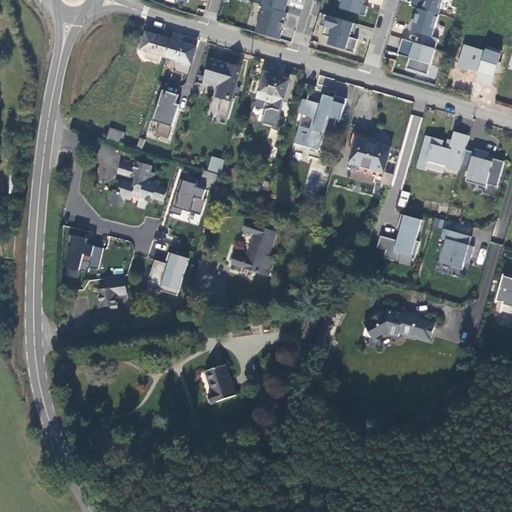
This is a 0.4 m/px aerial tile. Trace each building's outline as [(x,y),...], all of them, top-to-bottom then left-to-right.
[(284,11),(287,0),(288,0),(290,1),(290,0),(265,0),(264,5),(284,11)] [(342,0),(340,8),(364,15),(367,6),(362,4),(363,0),(342,0)] [(438,14),(442,0),(413,0),(412,6),(418,8),(438,14)] [(264,5),(255,31),(279,39),(287,12),(284,11),(264,5)] [(438,14),(418,8),(414,20),(411,19),(408,30),(422,34),(419,44),(434,48),(437,38),(432,37),(438,14)] [(357,24),(323,13),(320,24),(325,25),(322,33),(330,36),(327,43),(353,52),(357,39),(349,36),(350,32),(354,33),(357,24)] [(135,52),(159,59),(165,41),(144,35),(141,42),(139,41),(135,52)] [(387,45),(397,47),(400,38),(390,35),(387,45)] [(419,44),(402,38),(398,50),(410,54),(409,58),(405,68),(427,74),(434,48),(419,44)] [(194,50),(165,41),(159,59),(189,68),(194,50)] [(474,80),(491,85),(500,54),(463,43),(456,67),(477,72),(474,80)] [(239,69),(208,60),(203,77),(221,83),(216,97),(215,102),(219,103),(215,115),(226,119),(232,99),(230,98),(239,69)] [(288,80),(262,73),(256,94),(273,99),(270,109),(263,110),(260,120),(260,123),(273,127),(288,80)] [(221,83),(203,77),(202,82),(215,86),(212,96),(216,97),(221,83)] [(174,95),(160,91),(150,122),(156,123),(153,136),(166,140),(176,109),(172,108),(173,104),(172,104),(174,95)] [(273,99),(256,94),(253,106),(251,105),(250,109),(255,119),(260,120),(263,110),(270,109),(273,99)] [(297,127),(292,145),(317,151),(327,118),(338,121),(345,100),(332,96),(332,98),(321,95),(318,107),(314,106),(314,104),(301,100),(297,114),(311,119),(308,130),(297,127)] [(109,128),(105,140),(119,144),(123,133),(109,128)] [(381,180),(390,148),(373,143),(374,138),(353,132),(348,150),(354,152),(348,170),(381,180)] [(465,151),(469,136),(454,132),(449,149),(442,147),(443,141),(426,136),(417,169),(426,171),(428,162),(446,167),(446,169),(459,172),(461,165),(465,151)] [(137,137),(134,149),(140,151),(143,139),(137,137)] [(497,188),(504,163),(493,160),(492,163),(486,162),(488,157),(489,153),(474,149),(474,153),(470,168),(465,182),(486,188),(487,185),(497,188)] [(474,153),(465,151),(461,165),(470,168),(474,153)] [(213,158),(209,172),(221,176),(224,167),(225,161),(213,158)] [(117,193),(111,191),(107,203),(118,207),(121,197),(127,199),(129,194),(139,197),(136,207),(147,211),(151,198),(159,201),(163,190),(155,187),(155,185),(149,183),(152,175),(148,173),(149,169),(135,164),(133,170),(130,178),(135,180),(133,185),(121,181),(117,193)] [(116,173),(130,178),(133,170),(119,165),(116,173)] [(236,171),(224,167),(221,176),(234,180),(236,171)] [(201,178),(219,184),(221,176),(209,172),(203,170),(201,178)] [(390,175),(383,173),(379,185),(387,187),(390,175)] [(199,185),(217,190),(219,184),(201,178),(199,185)] [(198,225),(209,189),(179,180),(168,215),(198,225)] [(401,190),(398,206),(406,207),(409,192),(401,190)] [(421,221),(400,215),(396,230),(400,231),(397,241),(380,236),(376,248),(385,251),(383,258),(397,262),(399,254),(414,259),(419,242),(415,241),(421,221)] [(442,229),(444,220),(435,217),(432,226),(442,229)] [(233,265),(261,273),(273,233),(243,224),(240,233),(251,236),(245,256),(236,254),(233,265)] [(98,268),(103,248),(86,244),(88,232),(72,228),(60,283),(76,286),(80,269),(88,270),(89,266),(98,268)] [(471,237),(443,230),(441,239),(445,240),(440,261),(451,264),(450,267),(462,270),(464,261),(465,257),(470,258),(473,247),(468,246),(471,237)] [(178,294),(188,258),(168,252),(166,263),(154,259),(148,281),(160,285),(159,289),(178,294)] [(511,280),(504,278),(497,302),(504,304),(502,312),(511,314),(511,280)] [(119,298),(126,296),(124,280),(105,282),(106,290),(99,291),(101,308),(109,307),(109,310),(118,310),(116,295),(119,294),(119,298)] [(430,341),(435,324),(418,319),(419,316),(404,312),(404,315),(387,310),(381,313),(380,312),(376,311),(373,313),(372,316),(373,318),(363,323),(366,328),(364,336),(372,338),(374,343),(387,336),(387,334),(398,337),(399,334),(413,338),(413,336),(430,341)] [(136,314),(137,320),(154,317),(153,311),(136,314)] [(134,320),(136,329),(156,326),(154,317),(137,320),(134,320)] [(295,348),(307,329),(301,325),(298,330),(295,328),(286,343),(295,348)] [(234,396),(224,366),(202,373),(209,394),(206,396),(209,405),(234,396)]
